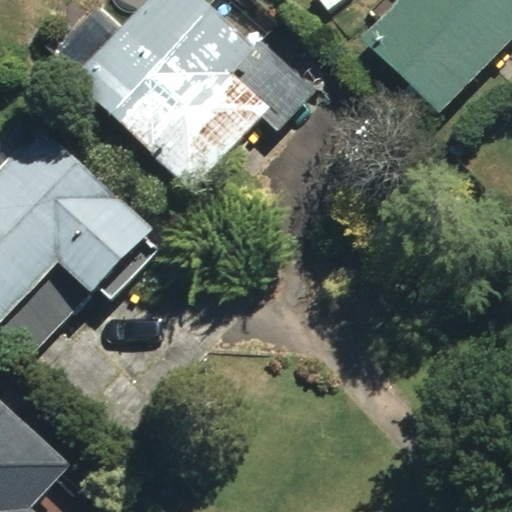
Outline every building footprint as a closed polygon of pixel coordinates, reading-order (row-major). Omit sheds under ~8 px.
[(31,75),(182,216),(255,139),(266,148),(309,103),(252,50),(243,58),(180,0),(148,0),(114,37),(89,14),(31,75)] [(312,0),(309,3),(325,22),(351,0),(312,0)] [(511,0),(403,0),(352,55),(431,129),(511,44),(511,0)] [(0,349),(23,369),(78,311),(83,314),(146,248),(34,140),(0,177),(0,349)] [(144,374),(92,421),(128,461),(180,413),(144,374)] [(0,511),(37,511),(62,485),(0,426),(0,511)]
